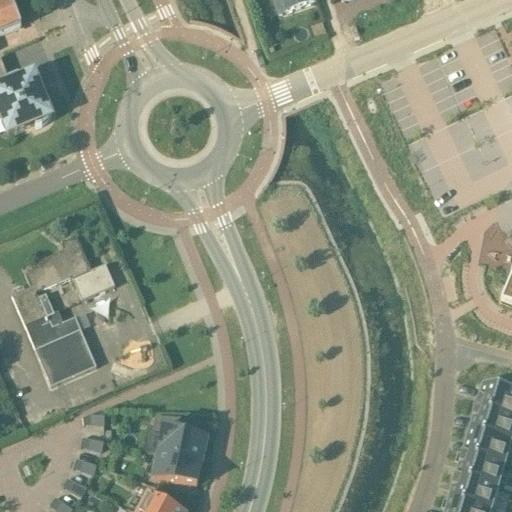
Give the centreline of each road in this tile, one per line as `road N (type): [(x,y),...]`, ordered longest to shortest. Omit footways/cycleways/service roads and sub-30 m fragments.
road 1 (tertiary): [(199,178),(252,317),(265,379),(263,447),(247,511)]
road 2 (unclassified): [(500,0),(230,113)]
road 3 (residential): [(445,353),(438,446),(417,511)]
